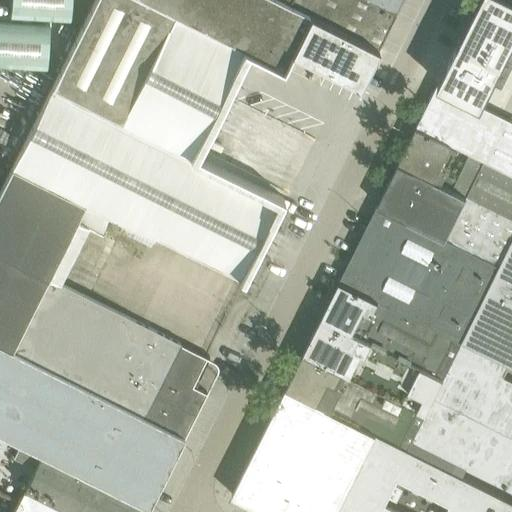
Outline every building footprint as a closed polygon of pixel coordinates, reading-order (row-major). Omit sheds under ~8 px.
[(11,0),(10,14),(69,18),(70,0),(11,0)] [(151,0),(94,0),(52,85),(118,118),(282,199),(283,196),(196,153),(248,50),(282,67),(283,66),(151,0)] [(151,0),(283,66),(291,50),(309,12),(284,0),(151,0)] [(288,0),(288,2),(309,12),(378,46),(400,0),(288,0)] [(511,0),(478,0),(438,81),(482,103),(511,42),(511,0)] [(291,50),(357,83),(359,84),(378,46),(309,12),(291,50)] [(0,17),(0,60),(46,64),(49,21),(0,17)] [(511,118),(438,82),(416,125),(470,152),(488,160),(511,172),(511,118)] [(52,85),(12,166),(83,202),(111,215),(152,236),(153,234),(242,278),(282,199),(118,118),(52,85)] [(416,125),(398,161),(423,173),(435,179),(453,187),(470,152),(416,125)] [(511,172),(488,160),(470,152),(453,187),(511,216),(511,172)] [(377,204),(499,264),(511,236),(511,216),(453,187),(435,179),(423,173),(398,161),(397,164),(384,190),(382,193),(377,203),(377,204)] [(0,342),(156,421),(184,435),(206,390),(191,383),(206,355),(58,281),(86,225),(102,233),(111,215),(83,202),(12,166),(0,189),(0,342)] [(461,340),(492,278),(499,264),(377,204),(370,218),(354,250),(348,261),(345,267),(342,273),(339,279),(454,336),(461,340)] [(511,236),(499,264),(492,278),(461,340),(509,363),(511,364),(511,236)] [(339,279),(327,303),(321,315),(410,359),(393,395),(419,408),(425,412),(433,395),(461,340),(454,336),(339,279)] [(304,350),(393,395),(410,359),(321,315),(304,350)] [(461,340),(433,395),(511,434),(511,379),(503,376),(509,363),(461,340)] [(0,432),(41,453),(76,471),(148,506),(184,435),(156,421),(0,342),(0,432)] [(304,350),(292,374),(286,386),(407,447),(411,439),(425,412),(419,408),(393,395),(304,350)] [(286,386),(259,439),(233,492),(232,492),(232,493),(269,511),(511,511),(511,499),(462,474),(407,447),(286,386)] [(511,434),(433,395),(425,412),(411,439),(407,447),(462,474),(466,466),(511,489),(511,434)] [(144,511),(148,506),(76,471),(41,453),(11,511),(144,511)]
